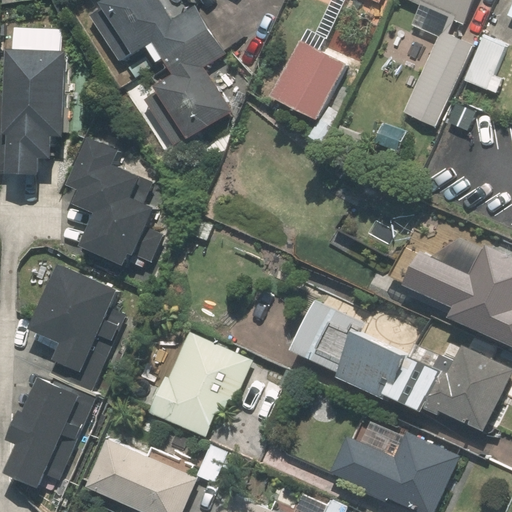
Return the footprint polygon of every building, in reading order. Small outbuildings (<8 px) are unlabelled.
[(173,23),(158,0),(107,0),(100,5),(103,9),(90,18),(119,62),(132,54),(133,55),(152,43),(174,76),(154,89),(158,95),(146,103),(175,146),(186,138),(188,141),(231,113),(203,71),(227,56),(196,8),(173,23)] [(409,0),(465,24),(475,0),(409,0)] [(438,128),(475,48),(445,33),(407,114),(438,128)] [(510,48),(486,38),(468,80),(500,94),(506,80),(497,76),(510,48)] [(302,42),(272,96),(317,121),(347,67),(302,42)] [(83,47),(21,44),(16,128),(25,129),(22,172),(55,174),(56,158),(65,159),(67,135),(78,136),(83,47)] [(404,133),(382,123),(375,140),(396,150),(404,133)] [(136,146),(109,132),(85,180),(95,185),(89,198),(110,209),(94,241),(137,263),(141,255),(158,263),(171,235),(161,230),(171,210),(152,201),(161,183),(126,165),(136,146)] [(511,246),(491,238),(487,248),(486,248),(484,251),(462,241),(432,260),(422,256),(405,296),(455,318),(452,323),(511,348),(511,246)] [(135,322),(119,315),(133,286),(76,259),(43,327),(77,343),(72,354),(64,371),(103,389),(135,322)] [(511,368),(465,347),(459,361),(419,344),(415,352),(412,351),(410,355),(365,334),(369,323),(320,302),(296,355),(344,376),(342,382),(389,403),(391,399),(429,416),(431,412),(441,417),(443,414),(488,434),(511,377),(511,368)] [(238,403),(257,361),(195,334),(174,380),(168,377),(152,413),(209,438),(220,414),(225,416),(232,400),(238,403)] [(105,397),(58,375),(41,410),(34,407),(21,433),(30,438),(15,469),(54,487),(61,473),(66,476),(105,397)] [(276,375),(266,397),(281,404),(291,381),(276,375)] [(435,511),(461,456),(410,434),(402,451),(392,447),(388,454),(350,437),(333,474),(355,483),(352,488),(389,504),(391,499),(420,511),(435,511)] [(111,440),(90,488),(143,511),(185,511),(200,480),(111,440)] [(214,446),(201,477),(218,484),(232,454),(214,446)] [(275,511),(230,492),(220,511),(275,511)]
